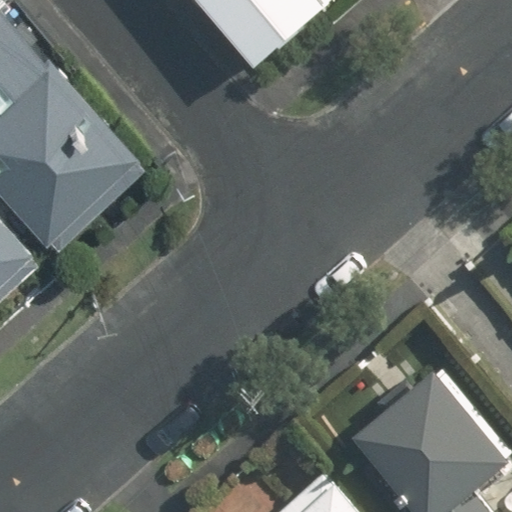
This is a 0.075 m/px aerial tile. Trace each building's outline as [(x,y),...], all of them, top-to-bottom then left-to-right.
[(0,0),(0,195),(41,242),(142,154),(6,0),(0,0)] [(229,0),(279,55),(340,0),(229,0)] [(0,277),(41,242),(0,195),(0,277)] [(511,429),(448,354),(367,424),(443,511),(511,511),(511,505),(492,482),(511,465),(511,429)] [(396,511),(345,458),(287,511),(396,511)]
